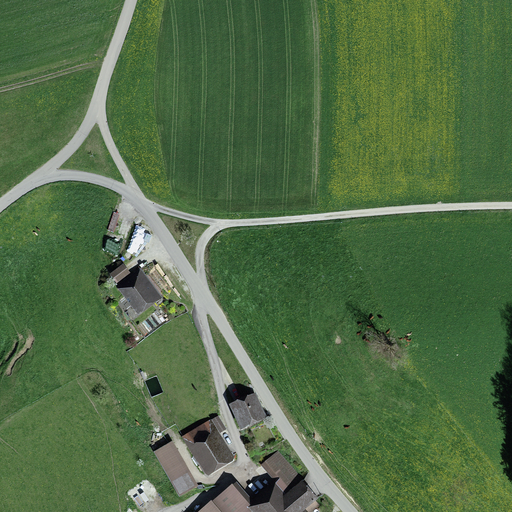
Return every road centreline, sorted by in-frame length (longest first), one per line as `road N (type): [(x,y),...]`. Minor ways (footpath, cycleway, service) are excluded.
road 1 (track): [(141,201),(220,223),(511,210)]
road 2 (unclassified): [(200,291),(352,511)]
